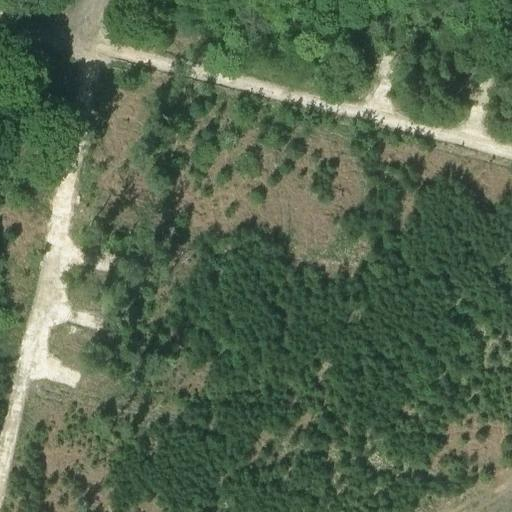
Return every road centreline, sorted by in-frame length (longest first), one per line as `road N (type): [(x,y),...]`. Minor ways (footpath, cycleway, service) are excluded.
road 1 (track): [(0,487),(92,34)]
road 2 (track): [(92,34),(511,147)]
